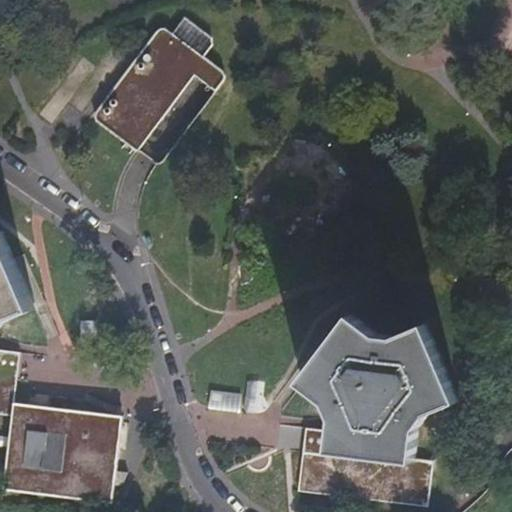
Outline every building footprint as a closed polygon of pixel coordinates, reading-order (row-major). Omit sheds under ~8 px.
[(224,71),(164,27),(160,27),(95,114),(96,119),(125,141),(122,145),(131,151),(134,147),(137,149),(194,73),(214,88),(224,75),(224,71)] [(0,323),(4,318),(35,304),(3,229),(0,230),(0,323)] [(334,451),(414,458),(418,429),(429,415),(459,402),(427,324),(397,337),(375,334),(353,317),(304,383),(331,403),(337,416),(335,431),(334,451)] [(0,410),(11,412),(13,400),(20,349),(0,345),(0,410)] [(237,409),(238,392),(207,390),(206,407),(237,409)] [(122,415),(13,400),(11,412),(1,486),(111,500),(122,415)] [(430,460),(414,458),(334,451),(335,431),(308,429),(301,492),(424,506),(430,460)]
